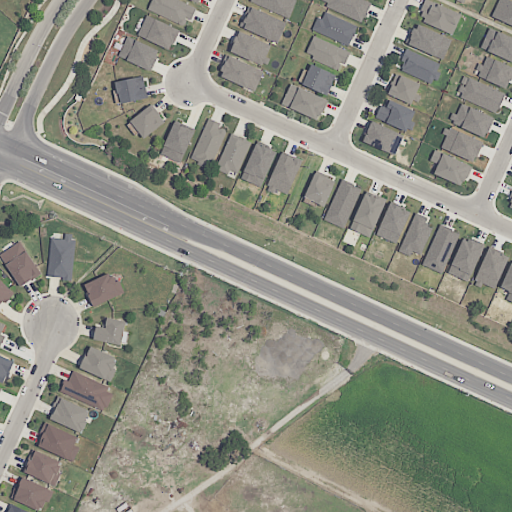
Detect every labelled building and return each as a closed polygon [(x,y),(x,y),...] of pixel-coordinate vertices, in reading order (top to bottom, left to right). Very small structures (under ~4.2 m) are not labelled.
[(187,17),(192,19),(196,7),(178,0),(153,0),(149,10),(185,24),(187,17)] [(251,0),(251,2),(287,17),(294,0),(251,0)] [(328,0),(326,9),(364,21),(370,0),(328,0)] [(452,35),(461,15),(429,0),(425,0),(417,18),(452,35)] [(511,25),(511,1),(508,0),(498,0),(491,17),(511,25)] [(279,41),(285,19),(246,8),(240,29),(279,41)] [(313,30),(349,46),(358,26),(322,10),(313,30)] [(137,35),(170,50),(179,30),(146,15),(137,35)] [(443,60),(452,39),(415,23),(406,44),(443,60)] [(480,50),(511,60),(511,36),(487,29),(480,50)] [(228,50),(263,66),(272,46),(237,30),(228,50)] [(118,57),(151,71),(159,50),(126,36),(118,57)] [(342,69),(348,49),(312,38),(305,57),(342,69)] [(398,68),(434,84),(442,65),(406,49),(398,68)] [(218,75),(254,92),(264,71),(227,55),(218,75)] [(480,64),(475,76),(507,89),(511,77),(511,67),(486,57),(483,65),(480,64)] [(302,86),(328,95),(335,74),(310,65),(302,86)] [(417,106),(421,95),(416,93),(420,84),(395,73),(387,93),(417,106)] [(120,104),(147,98),(142,76),(115,81),(120,104)] [(497,112),(505,93),(465,76),(457,95),(497,112)] [(282,107),(320,119),(326,98),(288,86),(282,107)] [(376,118),(407,131),(415,111),(384,98),(376,118)] [(493,116),(460,104),(457,113),(455,112),(451,125),(486,137),(493,116)] [(130,120),(142,138),(164,124),(152,105),(130,120)] [(220,123),(208,118),(190,160),(210,169),(226,131),(218,128),(220,123)] [(394,155),(403,135),(370,121),(362,142),(394,155)] [(193,130),(173,123),(161,155),(182,163),(193,130)] [(439,147),(474,163),(483,142),(448,127),(439,147)] [(217,168),(237,176),(251,140),(230,133),(217,168)] [(241,178),(261,187),(276,152),(256,143),(241,178)] [(430,162),(437,164),(433,176),(464,186),(470,164),(433,152),(430,162)] [(301,162),(281,153),(265,190),(274,193),(276,189),(288,194),(301,162)] [(324,207),(335,182),(315,173),(304,198),(324,207)] [(361,190),(341,181),(323,220),(343,229),(361,190)] [(350,229),(370,238),(385,202),(364,193),(350,229)] [(377,237),(399,243),(409,210),(388,203),(377,237)] [(398,252),(410,257),(413,251),(420,254),(432,228),(426,225),(429,218),(416,212),(398,252)] [(459,234),(439,226),(422,265),(442,274),(459,234)] [(47,275),(50,238),(76,241),(72,278),(47,275)] [(470,281),(481,244),(460,238),(449,275),(470,281)] [(0,262),(0,252),(16,241),(38,271),(17,286),(0,262)] [(507,255),(486,248),(476,281),(497,288),(507,255)] [(90,306),(81,284),(109,272),(118,294),(90,306)] [(0,280),(10,290),(0,300),(0,280)] [(89,337),(92,324),(99,325),(101,316),(125,322),(120,344),(89,337)] [(78,364),(87,345),(115,358),(107,377),(78,364)] [(0,379),(0,355),(13,361),(4,381),(0,379)] [(60,391),(70,369),(108,386),(98,408),(60,391)] [(48,417),(58,395),(91,409),(81,431),(48,417)] [(34,444),(45,421),(76,435),(66,458),(34,444)] [(22,471),(32,448),(61,461),(50,484),(22,471)] [(11,497),(21,477),(45,488),(36,508),(11,497)] [(4,511),(9,503),(28,511),(4,511)]
